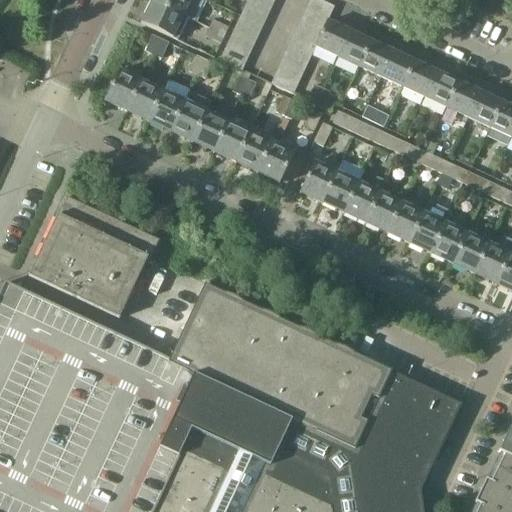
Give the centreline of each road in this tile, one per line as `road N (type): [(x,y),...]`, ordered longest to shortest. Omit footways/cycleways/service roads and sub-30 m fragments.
road 1 (residential): [(507,335),(46,123)]
road 2 (residential): [(436,487),(507,335)]
road 3 (residential): [(511,77),(379,14),(386,0)]
road 4 (residential): [(46,123),(104,0)]
